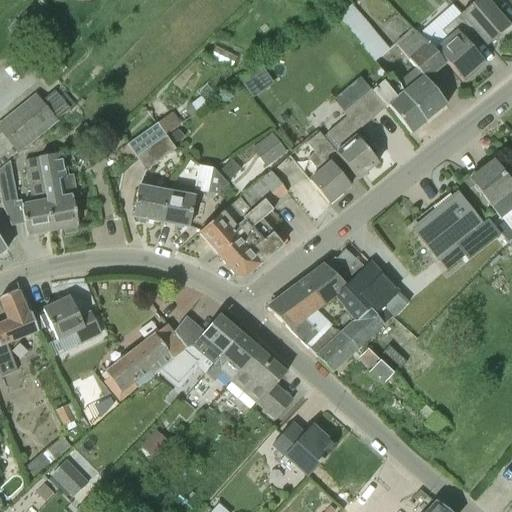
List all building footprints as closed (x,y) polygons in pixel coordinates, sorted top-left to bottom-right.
[(487,46),(495,39),(508,28),(492,9),(501,0),(469,0),(473,4),(460,15),(478,36),(487,46)] [(335,18),(374,63),(389,49),(351,5),(335,18)] [(463,83),(468,77),(484,64),(467,45),(478,36),(460,15),(441,32),(449,40),(435,52),(463,83)] [(394,44),(414,68),(425,80),(445,65),(429,46),(412,28),(394,44)] [(398,82),(400,85),(405,90),(404,90),(400,94),(424,123),(428,120),(446,106),(425,80),(414,68),(398,82)] [(384,83),(372,92),(384,108),(386,110),(389,108),(410,134),(424,123),(400,94),(404,90),(405,90),(400,85),(391,92),(384,83)] [(346,117),(326,134),(338,148),(333,152),(357,180),(377,164),(352,135),(381,111),(384,108),(372,92),(370,90),(366,93),(342,113),(346,117)] [(0,122),(0,133),(17,155),(58,123),(34,95),(0,122)] [(81,146),(94,134),(84,123),(72,136),(81,146)] [(156,124),(126,145),(135,157),(165,136),(156,124)] [(165,136),(135,157),(145,172),(175,150),(172,146),(184,138),(177,129),(166,137),(165,136)] [(274,133),(254,148),(269,167),(289,152),(274,133)] [(309,184),(328,204),(349,186),(325,159),(333,152),(318,135),(307,144),(315,153),(307,159),(320,174),(309,184)] [(61,154),(38,158),(51,231),(63,229),(65,235),(76,233),(75,227),(77,227),(71,199),(77,198),(72,175),(65,176),(61,154)] [(31,206),(20,208),(26,236),(51,231),(38,158),(24,161),(31,206)] [(198,166),(193,190),(207,193),(217,195),(228,185),(226,184),(240,170),(230,161),(217,174),(212,169),(198,166)] [(511,187),(493,163),(471,180),(491,206),(501,220),(511,211),(511,187)] [(198,234),(216,255),(234,241),(228,234),(232,230),(230,227),(238,220),(239,222),(281,185),(270,172),(213,221),(202,231),(198,234)] [(271,211),(269,208),(287,192),(281,185),(239,222),(238,220),(230,227),(232,230),(228,234),(234,241),(216,255),(235,277),(245,278),(281,247),(272,236),(274,234),(262,219),(271,211)] [(138,189),(132,218),(160,223),(165,195),(138,189)] [(427,220),(414,231),(427,247),(438,260),(442,256),(451,268),(466,256),(457,244),(481,225),(456,194),(433,214),(434,215),(427,220)] [(165,195),(160,223),(188,228),(193,200),(169,196),(165,195)] [(302,283),(324,306),(335,298),(351,281),(355,277),(334,258),(302,283)] [(351,281),(335,298),(353,321),(363,311),(379,326),(381,327),(391,318),(382,308),(387,304),(398,293),(399,292),(370,262),(364,268),(355,277),(351,281)] [(267,309),(315,357),(340,333),(329,328),(320,337),(304,320),(324,306),(302,283),(267,309)] [(174,301),(189,313),(201,296),(187,285),(174,301)] [(0,325),(0,372),(2,377),(17,371),(5,343),(38,328),(30,312),(25,314),(16,291),(0,298),(0,300),(9,322),(0,325)] [(101,336),(90,314),(79,319),(69,299),(42,311),(57,341),(73,333),(79,346),(101,336)] [(379,326),(363,311),(353,321),(340,333),(355,349),(379,326)] [(183,351),(158,373),(178,390),(196,368),(203,374),(239,336),(217,317),(202,335),(183,319),(174,331),(172,334),(183,351)] [(166,326),(135,349),(155,375),(158,373),(183,351),(172,334),(166,326)] [(355,349),(340,333),(315,357),(330,372),(355,349)] [(258,352),(239,336),(203,374),(213,383),(220,375),(230,383),(233,380),(258,352)] [(398,372),(405,364),(388,348),(381,355),(398,372)] [(119,402),(155,375),(135,349),(104,373),(108,377),(102,382),(119,402)] [(367,350),(359,358),(372,369),(367,374),(381,386),(386,381),(392,374),(367,350)] [(233,380),(230,383),(273,420),(274,419),(291,402),(274,387),(285,375),(258,352),(233,380)] [(101,417),(115,404),(100,388),(85,401),(101,417)] [(72,403),(55,412),(63,428),(65,426),(68,431),(76,428),(73,422),(80,419),(72,403)] [(446,424),(435,414),(426,426),(437,435),(446,424)] [(291,424),(270,446),(283,458),(280,461),(291,472),(294,469),(304,479),(334,448),(311,426),(303,435),(291,424)] [(61,437),(46,450),(54,460),(70,447),(61,437)] [(33,477),(48,463),(41,454),(25,468),(33,477)] [(72,468),(58,481),(74,497),(87,484),(72,468)] [(447,511),(433,501),(431,506),(433,507),(428,511),(447,511)]
